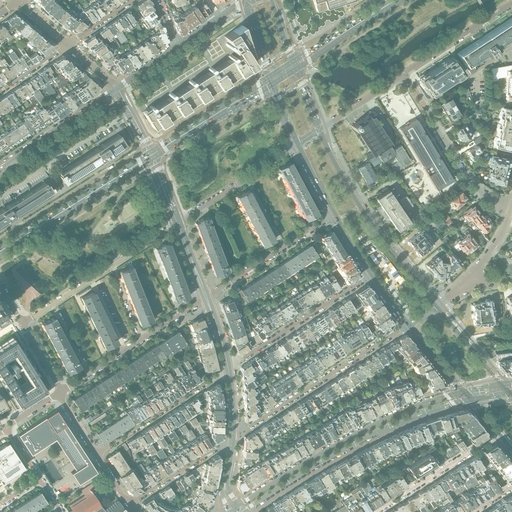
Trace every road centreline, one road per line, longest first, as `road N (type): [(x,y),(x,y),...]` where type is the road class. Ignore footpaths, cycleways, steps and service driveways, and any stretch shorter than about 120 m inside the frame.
road 1 (tertiary): [(461,392),(363,430),(238,506)]
road 2 (tertiary): [(242,511),(373,434),(466,399)]
road 3 (secondary): [(437,305),(359,206),(320,129)]
road 4 (residential): [(408,325),(233,429)]
road 5 (residential): [(177,222),(21,323)]
road 6 (secondary): [(151,155),(0,252)]
road 7 (residential): [(404,74),(467,179),(508,216)]
road 8 (residential): [(58,393),(206,296)]
road 9 (residential): [(228,368),(370,274)]
road 10 (residential): [(228,368),(95,455)]
road 11 (residential): [(206,296),(333,213)]
road 12 (residential): [(298,143),(177,222)]
road 13 (residential): [(376,511),(497,435)]
road 14 (residential): [(0,168),(117,87)]
road 15 (residential): [(511,4),(404,74)]
road 16 (residential): [(40,479),(7,428),(58,393)]
